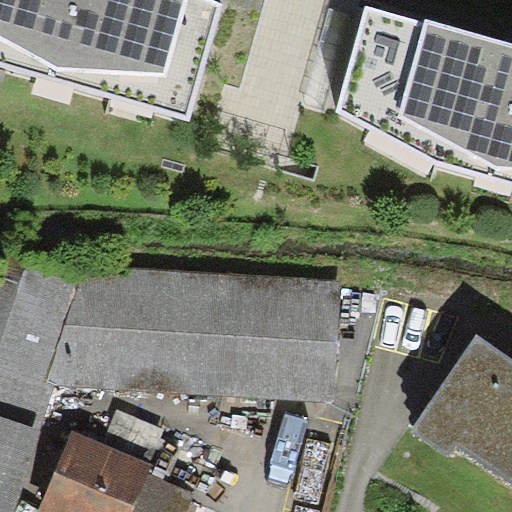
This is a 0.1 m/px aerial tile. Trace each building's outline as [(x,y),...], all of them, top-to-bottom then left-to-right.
[(0,0),(0,72),(184,123),(216,18),(175,0),(0,0)] [(511,62),(369,23),(344,120),(438,169),(511,189),(511,62)] [(0,237),(0,511),(13,511),(54,384),(93,267),(0,237)] [(346,282),(93,267),(54,384),(341,400),(346,282)] [(511,368),(479,346),(417,438),(511,501),(511,368)] [(149,471),(75,440),(65,464),(45,511),(190,511),(196,498),(147,477),(149,471)]
